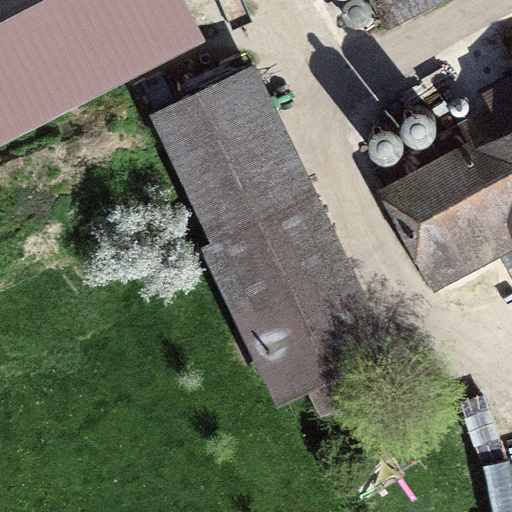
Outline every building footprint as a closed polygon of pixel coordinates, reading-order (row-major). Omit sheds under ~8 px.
[(220,0),(84,0),(0,43),(0,126),(227,11),(220,0)] [(253,0),(267,27),(319,0),(253,0)] [(380,346),(243,58),(149,103),(287,393),(306,384),(320,412),(370,388),(356,358),(380,346)] [(434,136),(439,133),(444,129),(447,124),(448,118),(446,112),(443,106),(439,103),(433,100),(427,100),(421,102),(417,105),(413,110),(412,115),(412,121),(414,126),(417,131),(422,134),(428,136),(434,136)] [(401,153),(406,150),(411,146),(414,141),(415,135),(413,129),(410,124),(406,120),(400,117),(394,117),(388,119),(384,122),(380,127),(379,132),(379,138),(381,143),(384,148),(389,151),(395,153),(401,153)] [(511,121),(384,189),(435,283),(511,241),(511,121)]
